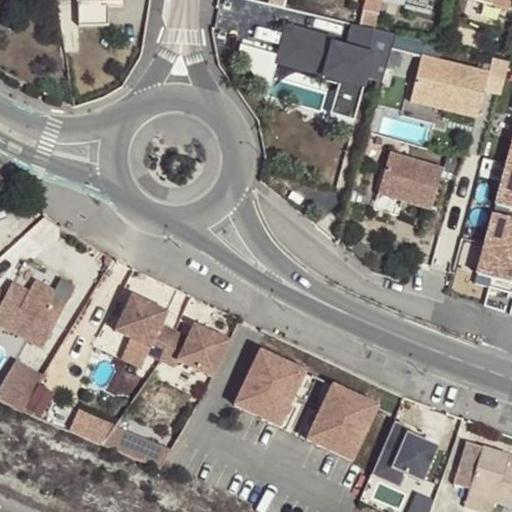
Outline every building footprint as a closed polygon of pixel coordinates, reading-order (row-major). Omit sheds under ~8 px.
[(107,0),(84,0),(77,0),(78,25),(108,24),(107,0)] [(364,0),(362,8),(378,12),(380,0),(364,0)] [(474,0),(508,9),(509,0),(474,0)] [(382,84),(395,36),(350,26),(347,42),(285,26),(277,56),(242,47),(240,53),(267,95),(276,65),(341,84),(332,114),(355,120),(367,80),(382,84)] [(410,101),(477,118),(488,73),(421,56),(410,101)] [(431,208),(443,168),(389,153),(378,193),(431,208)] [(496,207),(511,211),(511,167),(507,166),(496,207)] [(511,220),(493,216),(485,246),(511,253),(511,220)] [(491,280),(511,285),(511,253),(485,246),(477,276),(491,280)] [(475,284),(489,288),(491,280),(477,276),(475,284)] [(37,332),(61,324),(67,315),(55,307),(34,293),(31,300),(14,289),(3,305),(0,309),(0,330),(13,339),(37,332)] [(34,293),(55,307),(58,303),(37,289),(34,293)] [(144,351),(159,359),(173,329),(159,323),(153,304),(131,293),(114,328),(147,345),(144,351)] [(165,311),(153,304),(159,323),(165,311)] [(40,357),(61,324),(37,332),(13,339),(40,357)] [(192,325),(186,336),(204,330),(192,325)] [(173,329),(159,359),(172,366),(176,359),(209,376),(226,342),(204,330),(186,336),(173,329)] [(279,397),(288,401),(299,379),(255,356),(227,410),(272,432),(283,410),(274,406),(279,397)] [(78,409),(53,398),(60,382),(14,362),(0,394),(0,398),(70,428),(78,409)] [(310,424),(299,446),(343,469),(370,415),(326,393),(314,415),(323,419),(319,428),(310,424)] [(274,406),(283,410),(288,401),(279,397),(274,406)] [(80,408),(72,430),(164,468),(173,445),(80,408)] [(314,415),(310,424),(319,428),(323,419),(314,415)] [(503,460),(461,450),(451,487),(466,491),(495,499),(511,502),(511,468),(502,466),(503,460)] [(392,466),(375,459),(371,469),(389,476),(392,466)] [(362,490),(358,505),(371,511),(375,511),(386,487),(367,479),(362,490)] [(466,491),(463,502),(492,510),(495,499),(466,491)] [(431,511),(435,497),(415,493),(410,511),(431,511)]
